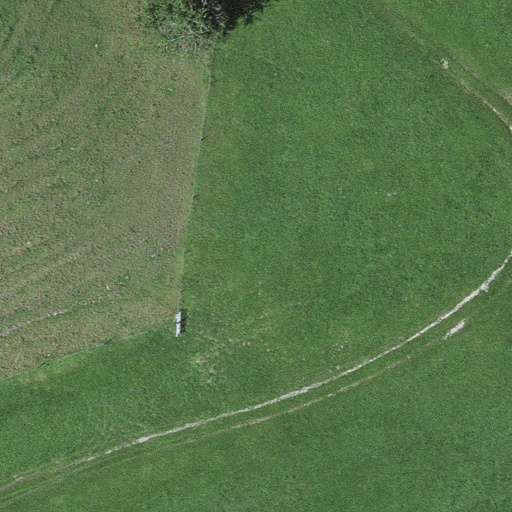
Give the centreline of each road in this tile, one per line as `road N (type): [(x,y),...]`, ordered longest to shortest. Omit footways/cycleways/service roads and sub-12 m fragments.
road 1 (track): [(511,275),(497,293),(386,364),(0,501)]
road 2 (track): [(371,0),(511,124)]
